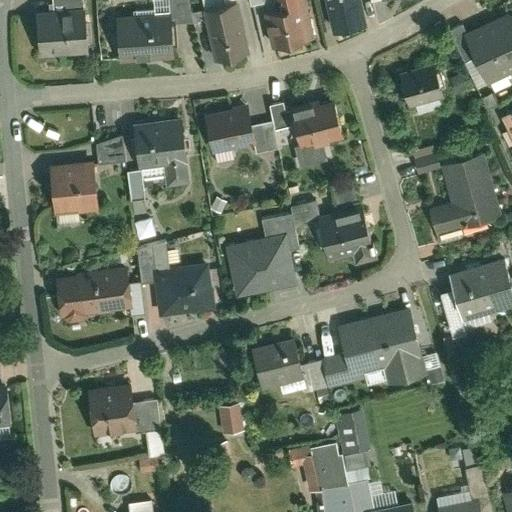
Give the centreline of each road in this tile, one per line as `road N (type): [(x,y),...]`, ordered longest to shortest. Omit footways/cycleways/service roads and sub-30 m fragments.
road 1 (residential): [(347,56),(401,265),(372,289),(30,371)]
road 2 (residential): [(3,98),(265,79),(347,56)]
road 3 (residential): [(3,98),(30,371)]
road 4 (residential): [(30,371),(47,511)]
